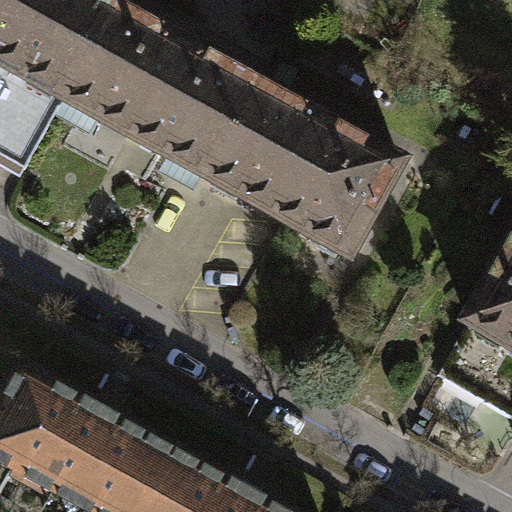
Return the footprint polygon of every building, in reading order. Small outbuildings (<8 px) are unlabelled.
[(0,0),(0,65),(63,100),(115,3),(108,0),(0,0)] [(115,3),(63,100),(209,180),(260,84),(115,3)] [(0,146),(29,162),(63,100),(0,65),(0,146)] [(260,84),(209,180),(354,257),(406,161),(260,84)] [(511,347),(511,235),(466,322),(511,347)] [(511,347),(466,322),(437,375),(511,415),(511,347)] [(0,472),(73,511),(142,511),(175,452),(20,367),(0,403),(0,472)] [(285,511),(175,452),(142,511),(285,511)]
